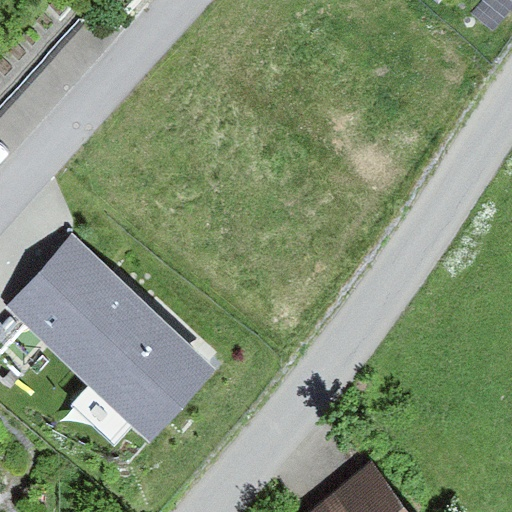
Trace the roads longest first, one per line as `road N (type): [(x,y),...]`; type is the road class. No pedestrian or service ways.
road 1 (unclassified): [(511,111),(320,382),(208,511)]
road 2 (residential): [(190,0),(0,206)]
